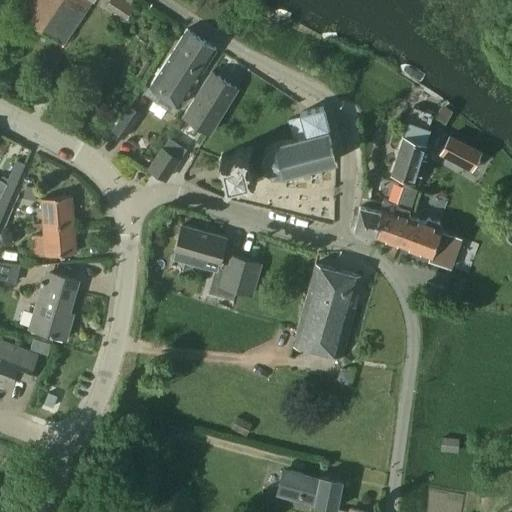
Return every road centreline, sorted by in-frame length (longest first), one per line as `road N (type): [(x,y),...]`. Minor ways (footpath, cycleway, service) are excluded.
road 1 (residential): [(340,242),(350,160),(335,107),(156,0)]
road 2 (unclassified): [(389,511),(410,316),(396,277),(340,242)]
road 3 (residential): [(76,452),(111,351),(131,212)]
road 4 (residential): [(340,242),(178,195),(142,201),(131,212)]
road 5 (residential): [(131,212),(94,165),(0,112)]
